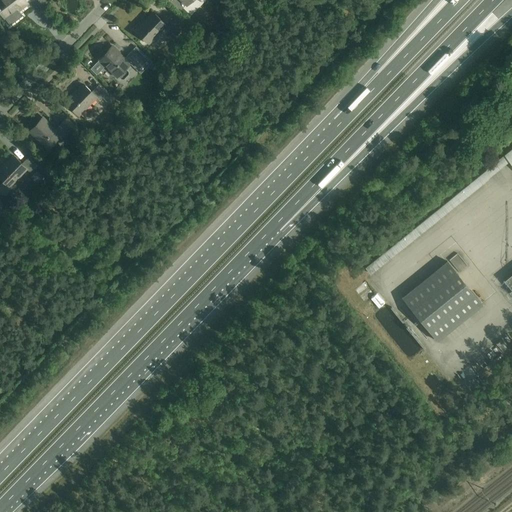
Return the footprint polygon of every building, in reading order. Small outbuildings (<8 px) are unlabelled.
[(20,16),(15,10),(18,7),(20,9),(27,3),(24,0),(0,0),(0,10),(10,24),(20,16)] [(184,28),(177,21),(168,13),(161,21),(153,12),(146,19),(147,20),(143,24),(142,23),(135,30),(149,44),(167,26),(170,29),(176,35),(184,28)] [(129,72),(126,68),(131,63),(134,66),(137,63),(139,65),(143,61),(133,50),(125,58),(124,57),(123,58),(118,54),(119,52),(113,46),(99,60),(117,77),(118,76),(121,79),(124,79),(129,74),(129,72)] [(112,97),(99,85),(92,93),(83,84),(77,91),(78,92),(74,96),(72,95),(66,102),(80,115),(97,98),(100,101),(103,98),(107,102),(112,97)] [(212,101),(202,92),(196,98),(206,108),(212,101)] [(49,124),(43,118),(30,132),(47,149),(61,135),(64,138),(71,130),(63,122),(55,130),(54,129),(53,130),(48,125),(49,124)] [(30,172),(37,165),(29,157),(21,164),(13,156),(6,162),(8,163),(3,168),(2,167),(0,168),(0,177),(9,187),(27,169),(30,172)] [(448,259),(400,295),(435,342),(483,305),(448,259)] [(361,299),(365,304),(372,298),(363,288),(356,293),(361,299)] [(374,303),(380,310),(384,306),(378,299),(374,303)]
